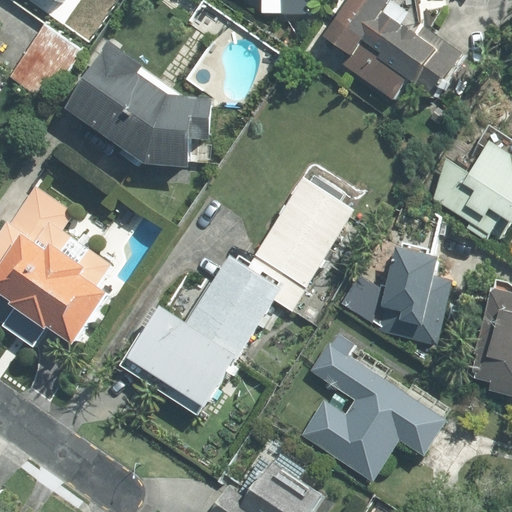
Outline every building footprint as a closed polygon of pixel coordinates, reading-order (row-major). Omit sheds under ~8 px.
[(61,0),(27,0),(52,15),(61,0)] [(257,0),(258,18),(316,19),(316,0),(257,0)] [(470,56),(390,0),(353,0),(321,46),(426,119),(470,56)] [(168,97),(110,54),(65,113),(143,171),(188,176),(191,149),(216,151),(221,103),(168,97)] [(511,139),(492,128),(470,167),(449,155),(421,205),(487,242),(500,220),(511,226),(511,139)] [(304,182),(251,274),(283,295),(276,305),(293,315),(354,211),(304,182)] [(77,217),(35,187),(0,236),(0,296),(17,309),(10,318),(3,328),(34,349),(41,340),(46,332),(76,354),(123,288),(59,243),(77,217)] [(461,265),(394,248),(373,331),(440,349),(461,265)] [(231,262),(189,327),(241,359),(276,305),(283,295),(251,274),(231,262)] [(511,296),(492,292),(468,383),(511,395),(511,296)] [(202,420),(241,359),(189,327),(161,309),(122,369),(202,420)] [(363,346),(339,330),(310,373),(357,403),(348,417),(325,402),(302,437),(372,482),(400,439),(424,455),(447,419),(354,359),(363,346)] [(325,511),(334,500),(269,458),(241,502),(225,492),(211,511),(325,511)]
